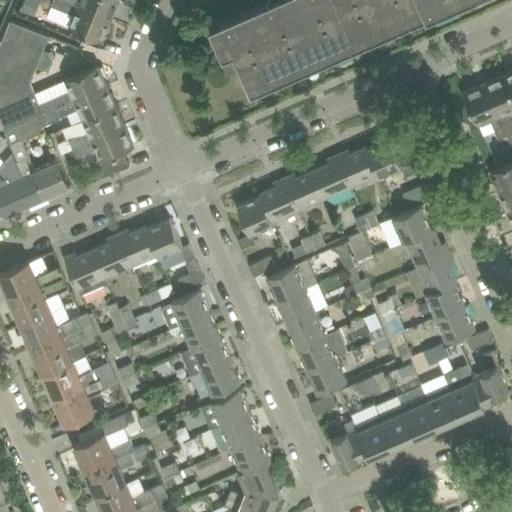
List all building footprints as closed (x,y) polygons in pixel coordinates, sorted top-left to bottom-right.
[(111,17),(67,0),(54,0),(53,4),(59,7),(67,10),(76,14),(71,25),(103,38),(111,17)] [(67,0),(111,17),(118,0),(67,0)] [(279,0),(273,5),(271,0),(269,0),(270,0),(211,26),(217,40),(229,67),(240,62),(253,92),(266,86),(266,87),(267,86),(265,80),(285,78),(301,71),(301,72),(303,71),(300,65),(320,62),(336,55),(336,56),(338,55),(335,49),(355,47),(371,40),(372,41),(373,40),(371,34),(390,31),(407,24),(407,25),(409,24),(406,18),(426,16),(443,8),(440,1),(443,0),(450,0),(456,3),(461,0),(279,0)] [(40,115),(108,85),(99,64),(37,91),(32,79),(50,34),(11,18),(0,45),(0,113),(6,129),(19,123),(27,120),(40,115)] [(511,107),(511,88),(505,73),(485,82),(508,133),(511,131),(511,116),(509,109),(511,107)] [(508,133),(485,82),(465,91),(479,122),(491,117),(500,137),(508,133)] [(108,85),(40,115),(43,123),(61,116),(60,115),(80,106),(86,118),(117,104),(108,85)] [(125,124),(117,104),(86,118),(90,129),(70,137),(74,146),(125,124)] [(46,130),(40,115),(27,120),(33,135),(46,130)] [(38,168),(25,138),(33,135),(27,120),(19,123),(6,129),(20,159),(17,160),(26,181),(21,183),(30,204),(50,195),(38,168)] [(134,145),(125,124),(74,146),(74,147),(78,155),(96,147),(101,158),(97,160),(103,173),(128,161),(123,149),(134,145)] [(404,165),(391,137),(368,147),(367,145),(365,146),(377,174),(379,173),(380,176),(403,166),(407,174),(420,169),(416,159),(404,165)] [(377,174),(365,146),(351,152),(349,148),(339,152),(353,185),(377,174)] [(353,185),(339,152),(328,157),(330,161),(314,168),(326,196),(353,185)] [(26,181),(17,160),(14,154),(0,169),(0,201),(6,215),(30,204),(21,183),(26,181)] [(70,184),(60,162),(59,159),(45,165),(38,168),(50,195),(60,191),(59,188),(70,184)] [(511,159),(492,169),(501,190),(511,184),(511,159)] [(326,196),(314,168),(298,175),(296,171),(286,176),(300,208),(326,196)] [(300,208),(286,176),(275,180),(277,184),(263,190),(276,219),(300,208)] [(431,193),(426,182),(404,191),(409,202),(431,193)] [(510,209),(511,207),(511,184),(501,190),(510,209)] [(276,219),(263,190),(261,191),(262,194),(239,204),(251,232),(239,238),(243,247),(256,241),(253,233),(275,222),(274,220),(276,219)] [(422,203),(404,211),(394,216),(405,240),(436,227),(435,225),(433,226),(422,203)] [(374,208),(365,212),(371,225),(380,221),(374,208)] [(371,225),(365,212),(356,216),(362,229),(371,225)] [(184,244),(172,216),(149,226),(147,224),(145,225),(157,252),(158,252),(160,255),(181,246),(187,260),(196,256),(190,242),(184,244)] [(157,252),(145,225),(131,231),(129,227),(117,233),(131,264),(157,252)] [(442,242),(436,227),(405,240),(416,265),(450,250),(446,240),(442,242)] [(321,228),(311,233),(318,247),(327,243),(321,228)] [(131,264),(117,233),(108,237),(110,240),(93,248),(108,282),(110,281),(107,274),(131,264)] [(318,247),(311,233),(302,237),(308,251),(318,247)] [(352,254),(346,240),(336,245),(343,259),(352,254)] [(375,253),(370,243),(356,249),(360,259),(375,253)] [(108,282),(93,248),(78,255),(77,251),(65,256),(82,293),(108,282)] [(455,261),(450,250),(416,265),(426,289),(457,276),(451,263),(455,261)] [(379,262),(375,253),(360,259),(364,268),(379,262)] [(272,254),(268,255),(250,263),(255,274),(277,264),(272,254)] [(319,280),(308,257),(268,275),(278,298),(307,286),(319,280)] [(8,300),(64,275),(59,265),(36,275),(29,261),(0,273),(0,274),(8,293),(7,294),(6,294),(8,300)] [(206,278),(201,267),(179,276),(184,287),(206,278)] [(69,286),(64,275),(8,300),(10,305),(11,304),(13,303),(22,323),(52,310),(45,296),(69,286)] [(372,285),(368,275),(354,281),(358,291),(372,285)] [(459,279),(457,276),(426,289),(437,314),(466,302),(456,280),(459,279)] [(145,291),(150,302),(163,296),(159,285),(145,291)] [(376,294),(372,285),(358,291),(362,300),(376,294)] [(317,309),(307,286),(278,298),(289,321),(317,309)] [(211,310),(201,287),(162,304),(173,327),(183,323),(211,310)] [(380,301),(384,311),(398,305),(394,295),(380,301)] [(125,316),(120,305),(118,300),(108,304),(115,320),(125,316)] [(130,301),(120,305),(125,316),(134,312),(130,301)] [(477,326),(466,302),(437,314),(448,339),(477,326)] [(402,314),(398,305),(384,311),(388,320),(402,314)] [(328,332),(317,309),(289,321),(299,345),(328,332)] [(30,349),(91,322),(87,311),(58,324),(52,310),(22,323),(31,343),(29,344),(28,343),(30,349)] [(222,333),(211,310),(183,323),(193,346),(222,333)] [(115,320),(120,330),(139,322),(134,312),(125,316),(115,320)] [(96,332),(91,322),(30,349),(32,354),(33,354),(33,353),(35,352),(44,372),(74,359),(67,345),(96,332)] [(387,333),(383,324),(369,330),(373,339),(387,333)] [(495,338),(490,327),(468,337),(473,348),(495,338)] [(338,355),(328,332),(299,345),(309,368),(338,355)] [(193,346),(180,352),(191,375),(204,369),(232,357),(222,333),(193,346)] [(391,343),(387,333),(373,339),(377,349),(391,343)] [(123,349),(117,337),(108,342),(113,353),(123,349)] [(398,344),(404,358),(414,354),(408,340),(398,344)] [(443,341),(433,345),(440,359),(449,355),(443,341)] [(440,359),(433,345),(424,349),(430,363),(440,359)] [(510,390),(502,373),(492,349),(483,353),(488,365),(482,368),(482,369),(477,371),(490,401),(495,399),(496,396),(510,390)] [(348,379),(338,355),(309,368),(320,391),(348,379)] [(232,357),(204,369),(214,393),(242,380),(232,357)] [(52,398),(114,370),(109,360),(80,373),(74,359),(44,372),(53,392),(51,393),(50,393),(52,398)] [(137,370),(133,361),(119,367),(123,376),(137,370)] [(413,361),(399,366),(403,376),(417,370),(413,361)] [(490,401),(477,371),(473,373),(469,363),(448,372),(467,414),(474,411),(474,408),(490,401)] [(118,381),(114,370),(52,398),(54,404),(55,403),(57,402),(66,422),(96,408),(89,394),(118,381)] [(141,380),(137,370),(123,376),(127,386),(141,380)] [(467,414),(448,372),(446,373),(446,375),(450,382),(429,391),(443,424),(450,421),(451,421),(451,418),(462,413),(463,415),(467,414)] [(374,373),(365,377),(371,391),(381,387),(374,373)] [(371,391),(365,377),(356,381),(362,395),(371,391)] [(252,410),(241,387),(202,404),(213,428),(252,410)] [(429,391),(427,392),(404,402),(417,433),(429,428),(431,430),(443,424),(429,391)] [(333,392),(329,394),(311,402),(315,413),(337,403),(333,392)] [(417,433),(404,402),(381,412),(394,443),(406,438),(408,440),(418,435),(417,433)] [(141,416),(145,425),(159,419),(155,410),(141,416)] [(252,410),(213,428),(224,451),(233,447),(262,434),(252,410)] [(106,431),(76,444),(85,465),(83,466),(83,465),(82,466),(84,471),(135,449),(130,438),(113,446),(107,432),(129,423),(124,412),(101,422),(106,431)] [(395,445),(394,443),(381,412),(356,423),(370,454),(382,448),(385,450),(395,445)] [(370,454),(356,423),(341,429),(336,418),(327,422),(345,462),(359,456),(361,458),(370,454)] [(159,419),(145,425),(149,435),(163,429),(159,419)] [(272,457),(262,434),(233,447),(243,469),(240,470),(240,472),(267,460),(272,457)] [(151,455),(146,444),(135,449),(84,471),(87,476),(87,475),(89,474),(98,494),(128,481),(122,467),(151,455)] [(163,466),(167,475),(180,469),(176,460),(163,466)] [(272,511),(278,499),(275,494),(281,491),(267,460),(240,472),(247,487),(245,493),(232,488),(225,504),(239,509),(237,511),(272,511)] [(185,478),(180,469),(167,475),(171,484),(185,478)] [(124,511),(167,493),(163,483),(134,495),(128,481),(98,494),(105,511),(124,511)] [(153,511),(172,504),(167,493),(124,511),(153,511)] [(179,504),(183,511),(195,511),(189,499),(179,504)]
